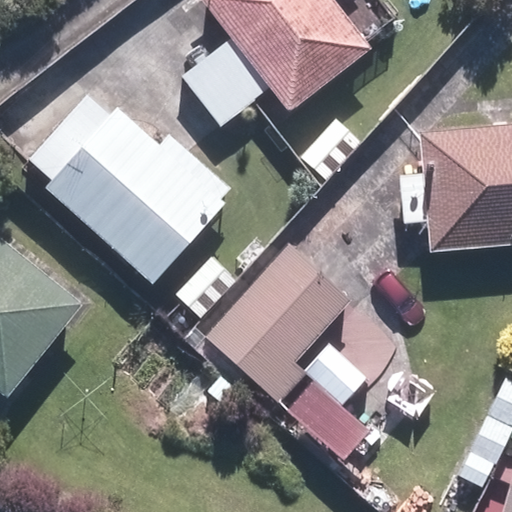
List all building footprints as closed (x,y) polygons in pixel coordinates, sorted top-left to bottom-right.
[(205,0),(237,41),(190,75),(219,113),(265,78),(286,106),(365,46),(330,0),(205,0)] [(59,175),(50,186),(153,273),(220,195),(119,109),(111,118),(84,95),(34,154),(59,175)] [(366,141),(339,113),(295,156),(322,184),(366,141)] [(511,125),(425,133),(435,247),(511,240),(511,125)] [(74,301),(0,241),(0,382),(4,386),(74,301)] [(344,297),(286,245),(209,331),(267,383),(344,297)] [(473,511),(511,429),(511,379),(504,376),(440,511),(473,511)] [(313,381),(287,407),(340,461),(366,434),(313,381)] [(511,511),(511,480),(511,481),(502,511),(511,511)]
